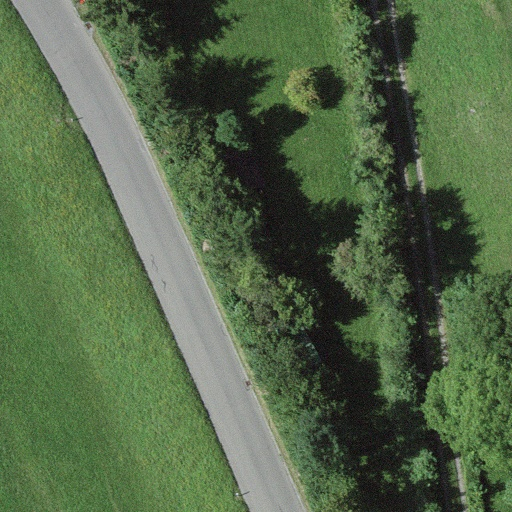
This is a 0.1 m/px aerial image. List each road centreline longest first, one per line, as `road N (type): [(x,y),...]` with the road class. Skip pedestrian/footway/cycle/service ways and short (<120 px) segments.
road 1 (tertiary): [(41,0),(148,188),(278,511)]
road 2 (track): [(458,511),(394,0)]
